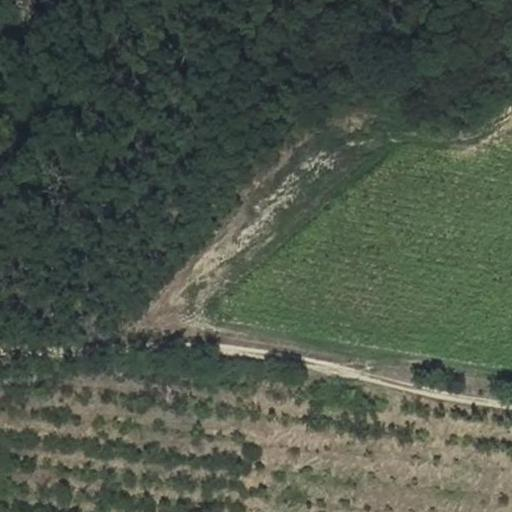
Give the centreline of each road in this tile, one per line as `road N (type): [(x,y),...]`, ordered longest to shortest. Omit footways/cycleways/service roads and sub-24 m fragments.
road 1 (track): [(511,406),(254,352),(131,343),(0,351)]
road 2 (track): [(511,377),(238,336),(196,321),(159,345)]
